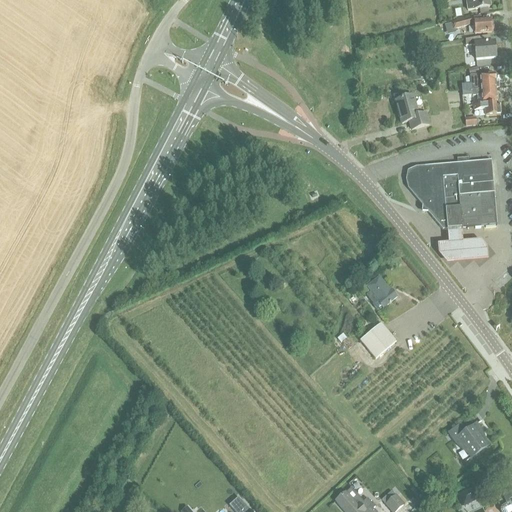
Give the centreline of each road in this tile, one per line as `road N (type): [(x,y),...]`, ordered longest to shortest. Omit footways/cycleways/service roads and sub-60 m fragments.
road 1 (unclassified): [(0,398),(126,161),(124,75),(144,37)]
road 2 (primary): [(0,462),(153,173)]
road 3 (secondary): [(511,371),(391,214),(326,149)]
